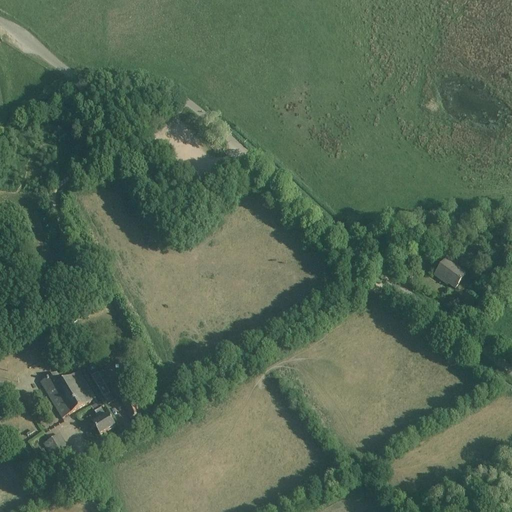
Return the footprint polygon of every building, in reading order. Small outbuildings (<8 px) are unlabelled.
[(445,262),(440,268),(435,276),(442,282),(442,280),(455,290),(465,276),(445,262)] [(41,384),(57,411),(63,420),(96,400),(79,373),(55,388),(50,379),(41,384)] [(101,379),(95,383),(104,398),(110,395),(101,379)] [(128,383),(118,388),(122,396),(124,395),(124,397),(120,399),(130,420),(141,415),(131,394),(127,396),(126,394),(132,391),(128,383)] [(99,421),(93,425),(100,437),(115,427),(104,408),(104,409),(100,403),(91,408),(99,421)] [(72,457),(60,436),(44,445),(59,470),(67,466),(65,461),(72,457)] [(42,461),(48,457),(44,450),(38,453),(42,461)]
